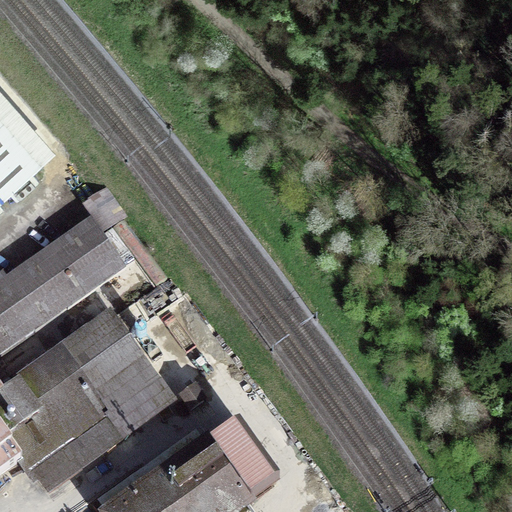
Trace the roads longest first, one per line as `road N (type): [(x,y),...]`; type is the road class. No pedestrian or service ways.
road 1 (track): [(511,259),(411,201),(200,0)]
road 2 (track): [(179,425),(55,511)]
